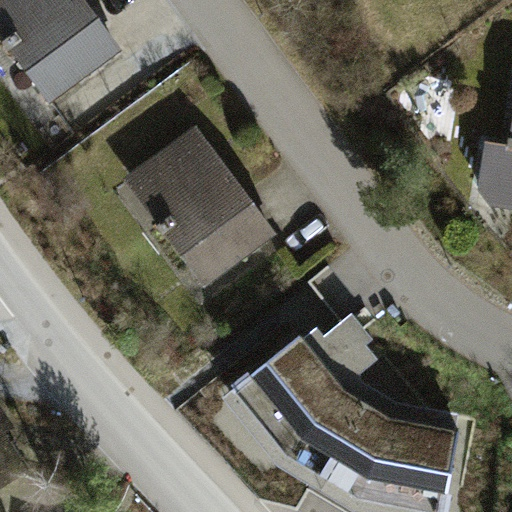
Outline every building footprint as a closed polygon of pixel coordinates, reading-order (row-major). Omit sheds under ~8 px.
[(123,50),(84,0),(0,0),(0,10),(16,34),(4,44),(51,104),(123,50)] [(277,235),(200,132),(141,176),(171,216),(158,225),(206,288),(277,235)] [(511,133),(510,148),(487,145),(481,185),(491,200),(511,202),(511,133)] [(342,390),(301,338),(236,388),(287,453),(365,499),(436,511),(444,511),(460,431),(389,418),(342,390)] [(0,441),(0,479),(17,468),(0,441)]
